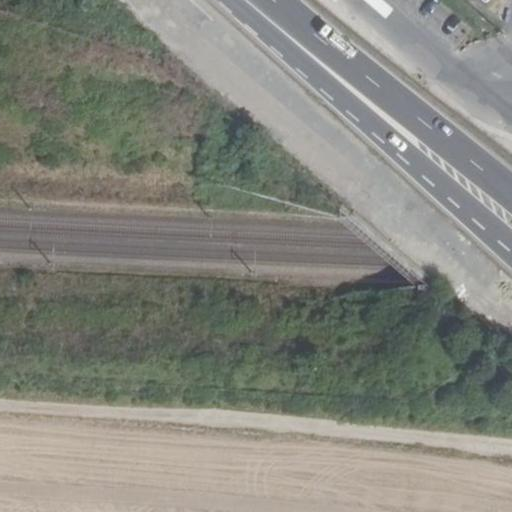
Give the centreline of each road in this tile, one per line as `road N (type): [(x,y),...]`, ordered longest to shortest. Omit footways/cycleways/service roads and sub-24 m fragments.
road 1 (track): [(511,451),(0,404)]
road 2 (track): [(511,312),(283,124),(154,0)]
road 3 (primary): [(221,0),(511,248)]
road 4 (primary): [(511,192),(282,0)]
